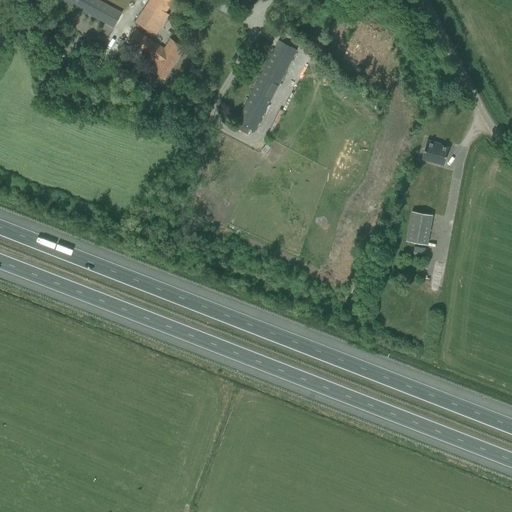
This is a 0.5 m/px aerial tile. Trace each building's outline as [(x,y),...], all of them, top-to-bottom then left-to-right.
[(60,0),(113,28),(122,12),(98,0),(60,0)] [(149,0),(135,22),(152,33),(174,0),(149,0)] [(150,71),(164,80),(184,48),(170,39),(164,49),(133,29),(125,42),(156,61),(150,71)] [(237,122),(254,131),(292,60),(296,51),(279,41),(274,50),(237,122)] [(331,73),(322,74),(323,86),(332,85),(331,73)] [(427,140),(422,159),(444,165),(448,148),(436,144),(436,143),(427,140)] [(406,241),(427,245),(433,215),(411,211),(406,241)] [(412,257),(425,259),(426,248),(414,246),(412,257)]
